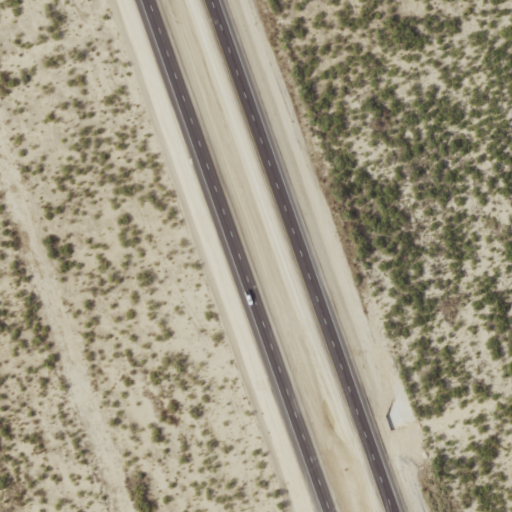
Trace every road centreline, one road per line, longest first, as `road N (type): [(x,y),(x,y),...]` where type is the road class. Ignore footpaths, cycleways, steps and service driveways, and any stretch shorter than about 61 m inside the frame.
road 1 (trunk): [(395,511),(214,0)]
road 2 (residential): [(264,141),(0,443)]
